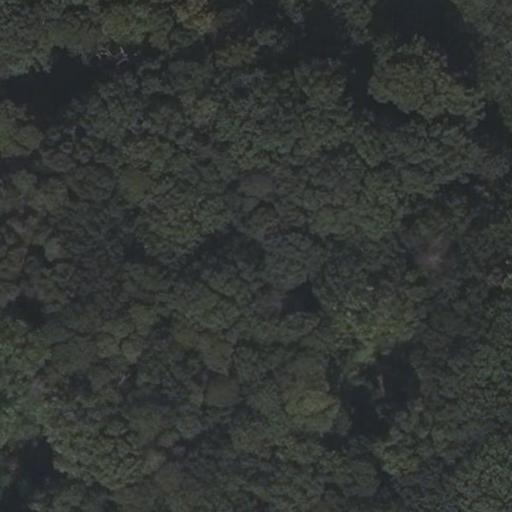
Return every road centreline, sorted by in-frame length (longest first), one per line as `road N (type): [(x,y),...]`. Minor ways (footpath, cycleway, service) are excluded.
road 1 (track): [(511,461),(458,199)]
road 2 (track): [(458,199),(439,0)]
